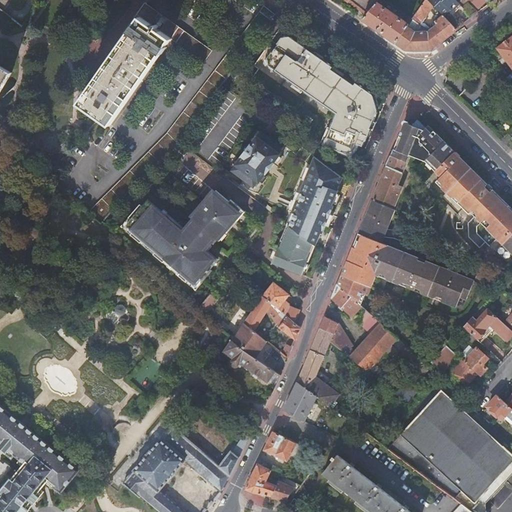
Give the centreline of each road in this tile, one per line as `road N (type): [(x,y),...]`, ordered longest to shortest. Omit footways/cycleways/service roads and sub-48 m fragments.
road 1 (residential): [(223,509),(266,427),(392,108),(416,77)]
road 2 (secondary): [(511,171),(416,77)]
road 3 (secondary): [(416,77),(307,0)]
road 4 (residential): [(416,77),(511,0)]
